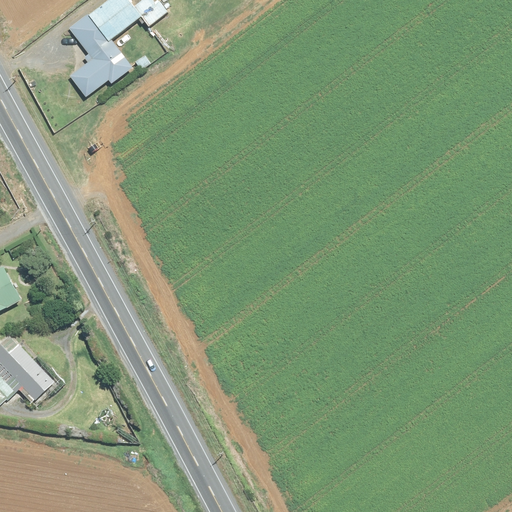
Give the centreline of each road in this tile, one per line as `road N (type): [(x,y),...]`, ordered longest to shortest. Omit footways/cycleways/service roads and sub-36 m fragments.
road 1 (tertiary): [(221,511),(0,98)]
road 2 (track): [(57,203),(86,193),(106,197),(287,511)]
